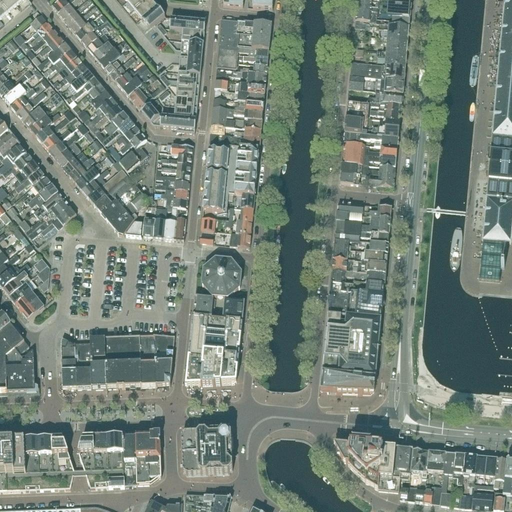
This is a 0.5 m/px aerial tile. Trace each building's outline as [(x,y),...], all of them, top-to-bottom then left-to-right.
[(8,0),(0,0),(0,7),(1,8),(3,11),(8,17),(17,10),(11,3),(9,1),(8,0)] [(8,0),(9,1),(11,3),(17,10),(23,5),(26,2),(27,1),(25,0),(8,0)] [(58,17),(78,0),(71,0),(66,5),(63,0),(52,9),(58,17)] [(72,11),(85,0),(78,0),(58,17),(64,24),(77,13),(76,12),(74,13),(72,11)] [(134,0),(133,1),(128,6),(135,14),(140,10),(142,8),(148,4),(146,2),(147,0),(134,0)] [(274,3),(274,0),(224,0),(223,8),(243,10),(244,0),(254,1),(253,11),(273,13),(274,3)] [(483,243),(479,283),(500,285),(501,270),(504,271),(505,267),(501,267),(502,263),(505,263),(507,245),(511,245),(511,238),(511,235),(511,0),(504,0),(503,17),(501,34),(500,45),(500,52),(500,53),(499,61),(498,70),(494,110),(493,123),(493,126),(493,129),(492,139),(490,154),(488,183),(486,198),(483,243)] [(78,18),(93,6),(90,2),(77,13),(64,24),(70,31),(81,22),(78,18)] [(372,10),(372,4),(358,3),(357,13),(377,15),(378,10),(372,10)] [(409,21),(411,6),(380,3),(379,19),(393,20),(409,21)] [(140,10),(135,14),(142,23),(147,19),(150,17),(157,10),(152,4),(149,6),(148,4),(142,8),(140,10)] [(0,23),(8,17),(3,11),(1,8),(0,7),(0,23)] [(147,19),(142,23),(150,32),(155,27),(157,25),(165,19),(157,10),(150,17),(147,19)] [(84,25),(94,17),(91,13),(81,22),(70,31),(76,37),(88,27),(87,25),(85,27),(84,25)] [(374,27),(376,27),(377,22),(377,15),(357,13),(356,23),(370,25),(371,20),(374,20),(374,27)] [(37,34),(48,26),(42,19),(25,33),(27,34),(29,33),(30,34),(34,31),(37,34)] [(188,23),(187,34),(205,35),(206,21),(188,20),(188,23)] [(392,24),(377,22),(376,27),(379,27),(409,30),(409,21),(393,20),(392,24)] [(187,34),(188,23),(171,21),(170,32),(183,33),(187,34)] [(82,44),(93,34),(98,30),(95,27),(92,23),(88,27),(76,37),(82,44)] [(87,51),(98,42),(103,38),(100,34),(103,32),(110,26),(107,23),(104,25),(98,30),(93,34),(82,44),(87,51)] [(222,23),(219,48),(238,50),(269,53),(272,28),(222,23)] [(33,50),(54,33),(48,26),(37,34),(33,38),(36,42),(35,43),(35,42),(30,46),(33,50)] [(407,43),(409,30),(379,27),(379,33),(388,34),(387,42),(407,43)] [(49,48),(59,39),(54,33),(33,50),(32,51),(35,54),(46,45),(49,48)] [(182,44),(204,47),(205,35),(187,34),(183,33),(182,44)] [(93,58),(104,49),(110,43),(106,39),(108,38),(106,35),(103,38),(98,42),(87,51),(93,58)] [(99,65),(109,56),(114,52),(111,49),(122,39),(119,36),(110,43),(104,49),(93,58),(99,65)] [(20,37),(14,42),(20,49),(24,45),(25,44),(20,37)] [(54,55),(65,46),(59,39),(49,48),(40,56),(42,59),(51,52),(54,55)] [(407,43),(387,42),(378,41),(378,46),(387,47),(386,55),(406,57),(407,43)] [(11,44),(7,48),(13,55),(15,53),(18,50),(12,43),(11,44)] [(180,60),(202,62),(204,47),(182,44),(180,60)] [(20,49),(26,56),(30,52),(24,45),(20,49)] [(51,64),(54,67),(71,53),(65,46),(54,55),(38,69),(41,72),(51,64)] [(105,72),(115,63),(120,58),(118,55),(124,50),(121,46),(114,52),(109,56),(99,65),(105,72)] [(219,48),(217,70),(236,72),(238,54),(238,50),(219,48)] [(268,61),(269,53),(238,50),(238,54),(249,55),(248,59),(255,60),(268,61)] [(30,52),(26,56),(32,63),(36,59),(30,52)] [(55,72),(58,75),(77,60),(71,53),(54,67),(43,76),(46,80),(55,72)] [(111,79),(121,70),(118,67),(124,62),(126,60),(126,59),(129,56),(127,53),(121,58),(120,58),(115,63),(105,72),(111,79)] [(406,57),(386,55),(377,54),(376,59),(386,60),(385,69),(387,69),(405,71),(406,57)] [(268,69),(268,61),(255,60),(248,59),(239,58),(239,63),(254,64),(254,68),(268,69)] [(27,70),(31,66),(26,60),(22,63),(27,70)] [(37,69),(41,66),(36,60),(32,63),(37,69)] [(58,75),(64,82),(82,67),(77,60),(58,75)] [(116,85),(126,77),(123,74),(136,63),(133,60),(127,65),(121,70),(111,79),(116,85)] [(201,77),(202,62),(180,60),(179,75),(201,77)] [(0,78),(2,77),(0,74),(8,67),(5,62),(0,65),(0,78)] [(366,80),(367,67),(351,65),(350,79),(366,80)] [(69,85),(71,88),(88,73),(82,67),(64,82),(59,86),(55,90),(58,93),(69,85)] [(123,92),(148,71),(144,67),(138,73),(134,76),(131,73),(126,77),(116,85),(123,92)] [(404,84),(405,73),(405,71),(387,69),(385,69),(367,67),(366,80),(376,81),(381,82),(388,83),(404,84)] [(267,77),(268,69),(254,68),(254,71),(238,70),(238,74),(243,75),(267,77)] [(0,91),(10,83),(16,80),(9,71),(2,77),(0,78),(0,91)] [(128,99),(145,85),(149,81),(146,79),(151,75),(148,71),(123,92),(128,99)] [(237,80),(238,74),(217,72),(216,84),(228,85),(229,79),(237,80)] [(39,83),(43,79),(38,73),(34,76),(39,83)] [(71,88),(77,95),(94,81),(88,73),(71,88)] [(0,96),(4,102),(23,85),(25,84),(32,78),(29,74),(21,82),(14,87),(10,83),(0,91),(0,96)] [(267,77),(243,75),(238,74),(237,80),(248,81),(247,87),(248,87),(266,89),(267,77)] [(199,89),(201,77),(179,75),(178,87),(199,89)] [(376,81),(366,80),(350,79),(349,92),(374,95),(375,86),(376,81)] [(87,98),(100,87),(94,81),(77,95),(71,100),(74,103),(86,93),(88,95),(86,97),(87,98)] [(47,91),(50,88),(45,82),(41,85),(47,91)] [(402,98),(404,84),(388,83),(386,96),(402,98)] [(10,109),(25,97),(31,92),(25,84),(23,85),(4,102),(10,109)] [(227,94),(228,85),(216,84),(215,93),(221,93),(227,94)] [(247,87),(236,86),(235,95),(248,96),(265,98),(266,89),(248,87),(247,87)] [(95,104),(106,94),(100,87),(87,98),(82,103),(84,106),(88,103),(91,107),(95,104)] [(198,100),(199,89),(178,87),(176,98),(198,100)] [(25,104),(36,95),(32,91),(31,92),(25,97),(10,109),(17,117),(28,107),(25,104)] [(140,113),(149,105),(140,94),(142,93),(140,91),(129,101),(140,113)] [(23,124),(35,114),(32,111),(47,99),(43,94),(34,102),(28,107),(17,117),(23,124)] [(66,98),(64,94),(61,97),(67,104),(71,100),(68,96),(66,98)] [(101,111),(112,101),(106,94),(95,104),(91,107),(87,110),(90,114),(94,110),(97,114),(100,112),(101,111)] [(264,107),(265,98),(248,96),(235,95),(235,104),(246,105),(264,107)] [(402,98),(386,96),(376,95),(375,100),(368,100),(367,104),(371,105),(402,108),(402,98)] [(52,113),(64,104),(57,96),(50,102),(55,108),(51,112),(52,113)] [(197,111),(198,100),(176,98),(175,109),(197,111)] [(90,132),(99,124),(118,108),(112,101),(101,111),(100,112),(102,115),(96,121),(91,125),(88,122),(84,125),(90,132)] [(369,115),(369,106),(348,104),(347,113),(369,115)] [(263,115),(264,107),(246,105),(246,108),(231,107),(231,112),(234,112),(263,115)] [(401,116),(402,108),(371,105),(371,108),(380,109),(380,114),(401,116)] [(78,118),(81,115),(75,108),(73,111),(72,111),(78,118)] [(111,125),(124,115),(118,108),(99,124),(90,132),(96,139),(100,135),(101,135),(98,131),(102,127),(108,122),(111,125)] [(153,129),(161,122),(150,108),(142,115),(153,129)] [(30,132),(41,122),(46,119),(48,117),(44,113),(41,109),(35,114),(23,124),(30,132)] [(196,122),(197,111),(175,109),(174,120),(178,120),(196,122)] [(233,120),(233,116),(234,112),(231,112),(213,110),(212,119),(227,121),(227,120),(233,120)] [(84,125),(88,122),(90,119),(85,112),(78,118),(84,125)] [(262,124),(263,115),(234,112),(233,116),(245,118),(245,122),(262,124)] [(42,147),(54,138),(64,129),(75,120),(68,113),(64,117),(67,121),(51,134),(48,130),(36,140),(42,147)] [(368,119),(369,115),(347,113),(346,120),(358,121),(358,118),(368,119)] [(401,116),(380,114),(370,113),(370,118),(384,119),(384,123),(400,124),(401,116)] [(110,138),(118,131),(129,122),(124,115),(111,125),(104,131),(107,135),(110,138)] [(54,125),(61,119),(58,116),(51,121),(49,123),(46,119),(41,122),(30,132),(36,140),(48,130),(54,125)] [(178,120),(174,120),(161,119),(161,122),(161,130),(177,131),(178,120)] [(234,130),(235,123),(227,122),(227,121),(212,119),(212,120),(226,121),(225,129),(234,130)] [(195,136),(196,122),(178,120),(177,131),(177,134),(195,136)] [(225,129),(226,121),(212,120),(211,128),(224,129),(225,129)] [(368,122),(358,121),(346,120),(345,136),(360,137),(370,138),(372,138),(372,132),(367,132),(367,130),(368,122)] [(400,124),(384,123),(369,121),(369,123),(371,123),(371,126),(377,127),(384,128),(383,131),(399,133),(400,124)] [(124,138),(135,129),(129,122),(118,131),(110,138),(105,142),(101,145),(105,149),(122,135),(124,138)] [(262,124),(245,122),(244,122),(243,131),(245,131),(261,133),(262,124)] [(0,140),(8,133),(2,125),(0,126),(0,140)] [(451,208),(452,208),(452,209),(465,210),(466,210),(466,209),(474,126),(460,125),(459,125),(459,126),(451,207),(451,208)] [(83,138),(84,138),(88,135),(89,134),(82,127),(77,131),(83,138)] [(223,138),(224,129),(211,128),(211,137),(223,138)] [(128,146),(141,136),(135,129),(124,138),(116,145),(119,148),(123,145),(125,149),(128,146)] [(398,141),(399,133),(383,131),(367,130),(367,132),(372,132),(372,138),(398,141)] [(260,142),(261,133),(245,131),(245,135),(238,134),(237,140),(260,142)] [(0,153),(15,141),(9,134),(0,141),(0,153)] [(88,135),(84,138),(90,145),(93,142),(88,135)] [(101,145),(105,142),(100,135),(96,139),(101,145)] [(61,145),(66,140),(63,136),(57,141),(54,138),(42,147),(49,155),(61,145)] [(140,149),(147,143),(141,136),(128,146),(125,149),(120,153),(123,156),(133,148),(135,150),(133,151),(134,153),(140,149)] [(359,147),(360,142),(360,137),(345,136),(344,146),(359,147)] [(237,140),(223,138),(211,137),(210,147),(228,149),(230,149),(230,144),(244,146),(243,150),(245,150),(259,152),(260,142),(237,140)] [(398,141),(372,138),(370,138),(360,137),(360,142),(375,144),(374,149),(380,149),(381,149),(397,151),(398,141)] [(73,147),(75,146),(79,142),(76,139),(64,149),(61,145),(49,155),(55,162),(67,153),(73,147)] [(5,161),(21,148),(15,141),(0,153),(0,158),(1,158),(5,161)] [(95,157),(103,150),(97,143),(89,150),(92,153),(95,151),(96,152),(93,154),(95,157)] [(63,171),(75,162),(73,160),(81,154),(77,149),(78,149),(75,146),(73,147),(67,153),(55,162),(63,171)] [(359,147),(344,146),(342,166),(362,168),(363,168),(364,157),(364,154),(365,148),(359,147)] [(0,175),(1,177),(2,176),(16,165),(27,156),(21,148),(5,161),(4,162),(1,164),(5,168),(0,171),(0,175)] [(113,159),(118,155),(112,148),(108,152),(113,159)] [(193,159),(193,150),(170,148),(170,150),(172,150),(171,157),(177,158),(193,159)] [(137,186),(142,182),(133,171),(148,158),(140,149),(134,153),(124,162),(119,166),(137,186)] [(259,157),(259,152),(243,150),(230,149),(228,149),(227,154),(209,152),(207,172),(207,175),(203,213),(227,215),(228,203),(229,197),(233,198),(243,199),(255,200),(259,157)] [(397,151),(381,149),(380,149),(380,155),(364,154),(364,157),(365,157),(365,158),(368,158),(397,161),(397,151)] [(69,179),(81,169),(88,163),(85,159),(82,155),(75,162),(63,171),(69,179)] [(118,155),(113,159),(119,166),(124,162),(118,155)] [(22,174),(33,164),(27,156),(16,165),(2,176),(6,180),(18,170),(21,174),(22,174)] [(111,169),(116,165),(110,158),(105,162),(111,169)] [(192,168),(193,159),(177,158),(177,159),(178,159),(178,163),(169,162),(161,161),(161,165),(162,165),(178,167),(192,168)] [(396,171),(397,161),(368,158),(368,163),(380,164),(380,169),(396,171)] [(75,186),(87,176),(93,171),(91,168),(94,165),(91,161),(88,163),(81,169),(69,179),(75,186)] [(17,191),(40,172),(33,164),(22,174),(25,177),(19,183),(14,187),(17,191)] [(177,172),(166,171),(162,170),(162,165),(161,165),(158,165),(157,174),(161,174),(166,175),(177,176),(191,177),(192,168),(178,167),(177,172)] [(82,194),(93,184),(100,179),(96,175),(102,170),(99,166),(93,171),(87,176),(75,186),(82,194)] [(362,176),(362,168),(342,166),(341,176),(359,178),(359,176),(362,176)] [(395,180),(396,171),(380,169),(379,174),(367,173),(367,177),(371,177),(379,178),(379,180),(387,181),(388,179),(395,180)] [(34,189),(46,180),(40,172),(17,191),(16,191),(19,195),(31,185),(34,189)] [(100,191),(106,186),(102,182),(110,176),(107,173),(100,179),(93,184),(82,194),(88,201),(100,191)] [(100,191),(88,201),(101,217),(135,188),(122,173),(106,186),(100,191)] [(176,180),(166,179),(161,179),(161,174),(157,174),(156,183),(163,184),(166,184),(174,185),(190,186),(191,177),(177,176),(176,180)] [(358,188),(359,178),(341,176),(340,186),(358,188)] [(379,180),(379,178),(371,177),(371,181),(363,180),(363,178),(361,178),(360,188),(394,191),(395,180),(388,179),(387,181),(379,180)] [(29,207),(52,188),(46,180),(34,189),(33,190),(37,194),(24,204),(19,208),(22,212),(29,207)] [(189,195),(190,186),(174,185),(166,184),(163,184),(163,187),(155,186),(155,191),(166,193),(189,195)] [(40,210),(46,205),(58,195),(52,188),(29,207),(32,211),(37,207),(40,210)] [(134,217),(149,205),(135,188),(101,217),(118,237),(124,239),(137,220),(134,217)] [(152,198),(146,191),(143,194),(152,204),(152,202),(152,198)] [(188,204),(189,195),(166,193),(165,197),(161,197),(161,201),(166,202),(188,204)] [(40,223),(64,202),(58,195),(46,205),(40,210),(34,215),(40,223)] [(255,200),(243,199),(241,212),(253,213),(255,200)] [(32,243),(41,235),(70,210),(64,202),(40,223),(31,231),(26,235),(32,243)] [(187,213),(188,204),(166,202),(166,206),(174,207),(173,212),(177,212),(187,213)] [(6,213),(12,208),(8,203),(2,208),(6,213)] [(362,218),(363,208),(338,206),(338,216),(362,218)] [(368,215),(369,209),(365,208),(364,220),(370,220),(371,221),(391,222),(392,211),(378,209),(378,216),(368,215)] [(13,221),(18,216),(13,210),(7,214),(13,221)] [(76,218),(70,210),(41,235),(44,239),(55,229),(59,233),(77,218),(76,218)] [(154,242),(157,211),(147,210),(147,215),(151,215),(151,223),(145,223),(143,241),(154,242)] [(164,243),(166,225),(167,212),(162,212),(157,211),(154,242),(164,243)] [(184,245),(187,213),(177,212),(177,214),(174,244),(184,245)] [(252,226),(253,213),(241,212),(240,224),(252,226)] [(174,244),(177,214),(172,213),(171,225),(166,225),(164,243),(174,244)] [(6,227),(11,223),(5,216),(0,220),(6,227)] [(362,220),(362,218),(338,216),(337,224),(361,227),(362,220)] [(214,235),(215,222),(203,221),(201,234),(214,235)] [(389,238),(391,222),(371,221),(370,229),(369,230),(368,234),(370,235),(370,236),(389,238)] [(26,235),(31,231),(25,223),(20,228),(26,235)] [(251,238),(252,226),(240,224),(239,237),(251,238)] [(360,237),(360,236),(361,227),(337,224),(336,235),(360,237)] [(141,241),(143,225),(136,225),(126,238),(126,239),(141,241)] [(19,242),(23,238),(17,231),(12,235),(19,242)] [(359,246),(360,237),(336,235),(335,244),(349,246),(349,245),(359,246)] [(250,251),(251,238),(239,237),(231,236),(230,249),(250,251)] [(389,238),(370,236),(360,236),(360,237),(359,246),(362,246),(364,246),(364,241),(371,241),(370,247),(388,248),(389,238)] [(29,256),(34,252),(29,246),(24,250),(29,256)] [(347,264),(386,268),(387,258),(350,255),(351,253),(351,249),(348,249),(349,248),(335,246),(333,265),(347,266),(347,264)] [(370,247),(364,246),(362,246),(360,247),(351,247),(351,249),(351,253),(356,253),(356,250),(367,251),(366,256),(387,258),(388,248),(370,247)] [(0,270),(9,263),(6,259),(13,253),(10,249),(2,256),(0,257),(0,270)] [(42,261),(40,259),(35,254),(31,258),(37,265),(42,261)] [(12,267),(19,261),(16,257),(9,263),(0,270),(0,282),(11,274),(15,270),(12,267)] [(40,275),(48,268),(42,261),(37,265),(34,268),(40,275)] [(230,264),(217,263),(217,262),(215,263),(205,272),(204,272),(204,273),(203,287),(203,288),(204,288),(212,299),(213,300),(213,299),(227,300),(227,301),(228,301),(228,300),(239,291),(239,292),(240,290),(239,290),(241,277),(241,276),(241,275),(240,275),(232,265),(232,264),(231,264),(230,264)] [(350,275),(385,278),(386,268),(347,264),(347,266),(346,275),(350,275)] [(346,275),(347,266),(333,265),(332,275),(346,276),(346,275)] [(30,271),(28,268),(27,267),(14,277),(11,274),(0,282),(0,288),(4,293),(25,275),(30,271)] [(50,271),(48,269),(48,268),(40,275),(37,277),(44,285),(49,281),(50,271)] [(9,300),(23,289),(31,283),(25,275),(4,293),(9,300)] [(346,276),(332,275),(331,285),(354,287),(354,285),(357,286),(357,280),(355,280),(355,279),(349,279),(350,275),(346,275),(346,276)] [(384,288),(385,278),(350,275),(349,279),(355,279),(355,280),(357,280),(357,286),(384,288)] [(15,307),(27,297),(32,293),(29,290),(36,285),(33,281),(31,283),(23,289),(9,300),(15,307)] [(44,295),(48,292),(49,281),(44,285),(40,289),(44,295)] [(354,285),(354,287),(331,285),(330,296),(330,297),(329,306),(329,307),(329,308),(329,309),(353,311),(364,312),(382,314),(382,312),(384,298),(384,288),(357,286),(354,285)] [(21,314),(33,304),(37,300),(34,297),(39,293),(36,290),(32,293),(27,297),(15,307),(21,314)] [(28,323),(44,310),(37,300),(33,304),(21,314),(28,322),(28,323)] [(215,310),(216,302),(195,300),(193,319),(217,321),(218,317),(214,317),(215,312),(212,312),(213,310),(215,310)] [(139,301),(138,313),(151,314),(151,302),(139,301)] [(243,323),(244,305),(225,303),(224,318),(218,317),(217,321),(221,321),(243,323)] [(364,312),(353,311),(329,309),(328,317),(328,318),(335,318),(340,319),(345,319),(346,319),(381,323),(381,322),(382,314),(364,312)] [(0,336),(11,327),(2,317),(0,318),(0,336)] [(379,344),(381,323),(346,319),(345,319),(340,319),(335,318),(328,318),(327,326),(327,332),(326,332),(326,334),(327,334),(324,357),(324,360),(324,362),(323,376),(322,377),(322,382),(322,384),(321,388),(321,390),(321,392),(321,395),(326,395),(331,396),(336,396),(358,396),(359,396),(363,397),(363,396),(370,397),(374,397),(374,394),(375,390),(375,387),(375,382),(376,380),(377,368),(378,358),(378,357),(379,353),(379,350),(379,344)] [(201,388),(222,388),(221,387),(234,386),(236,386),(237,384),(240,344),(242,330),(242,328),(242,324),(193,319),(190,344),(190,348),(190,352),(189,356),(189,357),(187,375),(187,376),(186,386),(186,388),(187,388),(189,388),(190,388),(199,388),(201,388)] [(15,352),(24,344),(11,327),(0,336),(0,359),(6,359),(15,352)] [(154,344),(154,338),(140,339),(140,344),(142,390),(156,389),(154,344)] [(174,344),(175,340),(154,338),(154,344),(156,389),(170,389),(172,365),(173,364),(173,362),(174,347),(174,344)] [(142,390),(140,344),(140,339),(105,340),(107,391),(118,391),(142,390)] [(92,392),(107,391),(105,340),(90,341),(90,346),(91,361),(92,392)] [(75,347),(69,344),(63,342),(61,345),(62,365),(63,393),(67,393),(77,392),(75,347)] [(29,350),(25,344),(24,344),(15,352),(20,358),(29,350)] [(92,392),(91,361),(90,346),(75,347),(77,392),(92,392)] [(22,360),(20,358),(15,352),(6,359),(7,395),(35,394),(33,355),(33,354),(26,360),(22,360)] [(201,478),(206,478),(210,478),(214,477),(229,477),(230,476),(232,474),(233,473),(231,438),(227,434),(212,435),(207,435),(185,436),(182,440),(182,461),(183,466),(183,475),(184,476),(186,478),(187,479),(201,478)] [(145,438),(136,438),(137,488),(150,488),(150,481),(160,481),(161,481),(161,480),(161,467),(160,467),(158,467),(158,461),(160,461),(160,462),(160,443),(160,442),(159,437),(154,437),(153,437),(145,438)] [(136,438),(125,439),(125,489),(136,489),(137,488),(136,438)] [(83,440),(79,457),(84,474),(86,479),(91,492),(125,491),(125,489),(125,439),(117,439),(113,439),(107,439),(99,440),(95,440),(94,440),(83,440)] [(0,495),(71,493),(74,480),(75,476),(74,475),(63,441),(47,441),(43,442),(24,442),(23,442),(10,443),(8,443),(2,443),(0,443),(0,495)] [(370,450),(370,446),(353,445),(352,448),(338,447),(334,446),(336,449),(336,450),(337,453),(337,457),(340,457),(344,465),(349,466),(348,468),(356,477),(366,485),(365,486),(366,487),(374,491),(378,494),(378,493),(387,494),(396,495),(398,495),(399,495),(400,491),(400,483),(393,482),(393,481),(393,477),(394,475),(396,452),(395,452),(379,450),(373,450),(370,450)] [(411,475),(411,474),(411,472),(413,454),(396,452),(394,475),(393,477),(393,481),(400,482),(401,478),(410,479),(411,479),(411,475)] [(423,455),(423,454),(413,454),(411,472),(411,474),(411,475),(412,475),(414,477),(417,477),(419,476),(423,476),(422,482),(426,482),(426,481),(427,475),(429,455),(423,455)] [(444,476),(445,457),(429,455),(427,475),(444,476)] [(454,480),(456,457),(445,457),(444,476),(442,491),(442,494),(440,508),(451,510),(452,497),(447,497),(448,479),(454,480)] [(463,477),(465,458),(456,457),(454,480),(453,485),(458,485),(457,490),(462,491),(463,477)] [(474,490),(475,487),(475,479),(477,460),(465,458),(463,477),(469,478),(468,488),(470,490),(474,490)] [(485,480),(487,461),(477,460),(475,479),(485,480)] [(495,481),(496,471),(497,462),(497,461),(487,461),(485,480),(495,481)] [(505,483),(507,462),(497,462),(496,471),(495,483),(494,490),(499,491),(500,483),(505,483)] [(425,492),(426,484),(422,483),(421,492),(417,492),(416,505),(423,506),(425,492)] [(400,503),(408,504),(409,492),(402,491),(400,503)] [(416,505),(417,492),(409,491),(409,492),(408,504),(416,505)] [(440,508),(442,494),(433,493),(425,492),(423,506),(440,508)] [(473,499),(471,511),(481,511),(483,496),(477,495),(474,495),(473,499)] [(491,511),(493,497),(483,496),(481,511),(491,511)] [(504,511),(506,497),(504,497),(495,496),(493,511),(504,511)] [(229,500),(204,499),(186,498),(185,506),(197,507),(197,508),(197,504),(204,504),(204,508),(218,511),(228,511),(231,502),(229,500)] [(459,511),(461,499),(454,498),(453,510),(459,511)]
